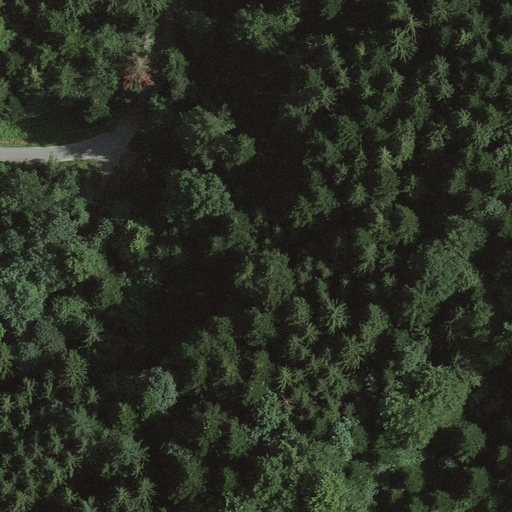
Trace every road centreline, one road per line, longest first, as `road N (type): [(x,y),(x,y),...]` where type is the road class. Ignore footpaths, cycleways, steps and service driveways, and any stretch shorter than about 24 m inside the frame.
road 1 (track): [(172,511),(59,353),(49,325),(58,275),(105,186),(117,138)]
road 2 (track): [(0,149),(79,148),(117,138),(160,72),(172,0)]
